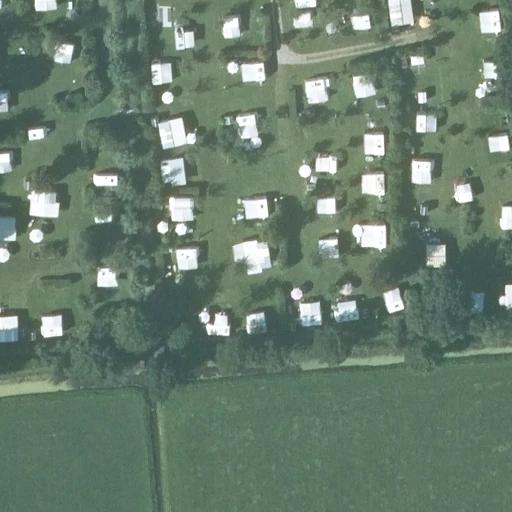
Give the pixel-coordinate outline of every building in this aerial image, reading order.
[(151,0),(152,16),(171,15),(170,0),(151,0)] [(311,18),(311,0),(297,0),(297,17),(311,18)] [(370,0),(353,0),(355,19),(371,18),(370,0)] [(245,23),(244,4),(226,5),(226,23),(245,23)] [(56,51),(74,52),(75,31),(57,30),(56,51)] [(410,64),(426,62),(424,42),(407,44),(410,64)] [(235,48),(236,69),(254,68),(253,47),(235,48)] [(153,49),(154,70),(173,69),(173,48),(153,49)] [(365,72),(370,88),(389,83),(385,66),(365,72)] [(309,88),(329,89),(330,69),(310,68),(309,88)] [(416,95),(417,116),(437,115),(436,94),(416,95)] [(256,100),(240,102),(244,126),(260,123),(256,100)] [(178,127),(171,104),(154,110),(162,132),(178,127)] [(376,109),(372,121),(389,126),(393,114),(376,109)] [(32,112),(32,123),(48,123),(48,113),(32,112)] [(0,155),(10,156),(12,136),(0,135),(0,155)] [(338,157),(337,141),(319,141),(320,158),(338,157)] [(122,165),(122,147),(110,147),(110,165),(122,165)] [(411,171),(430,172),(431,148),(412,147),(411,171)] [(182,150),(163,151),(164,169),(183,168),(182,150)] [(366,160),(366,182),(386,182),(387,160),(366,160)] [(52,197),(53,177),(35,177),(34,196),(52,197)] [(172,184),(172,205),(194,204),(193,184),(172,184)] [(272,205),(273,188),(249,187),(249,205),(272,205)] [(98,193),(97,212),(115,212),(116,194),(98,193)] [(0,223),(14,224),(15,204),(0,203),(0,223)] [(344,232),(345,212),(323,211),(322,231),(344,232)] [(377,213),(378,236),(388,235),(387,213),(377,213)] [(248,233),(251,253),(273,250),(269,229),(248,233)] [(450,230),(434,231),(435,252),(451,251),(450,230)] [(199,255),(199,235),(180,236),(180,255),(199,255)] [(118,266),(119,248),(100,248),(99,265),(118,266)] [(68,297),(68,278),(51,278),(51,297),(68,297)] [(351,300),(367,299),(367,287),(351,287),(351,300)] [(322,291),(305,290),(304,313),(321,314),(322,291)] [(9,298),(0,298),(0,314),(10,314),(9,298)] [(266,300),(250,300),(250,319),(267,319),(266,300)]
